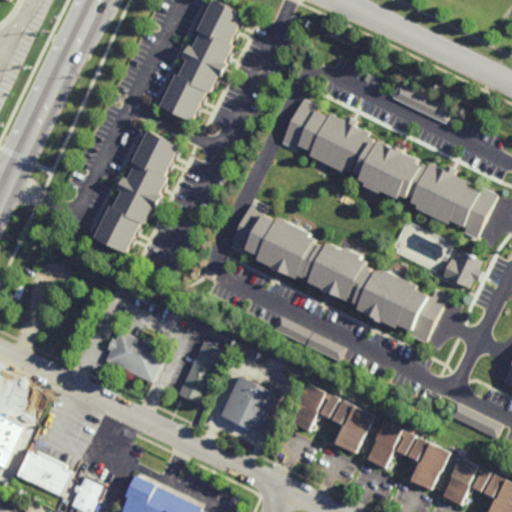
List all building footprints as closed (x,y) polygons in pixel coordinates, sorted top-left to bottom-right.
[(233,44),(237,46),(228,63),(231,64),(224,77),(222,76),(214,93),(210,91),(195,122),(163,106),(165,104),(162,102),(166,92),(169,94),(173,86),(171,84),(175,76),(177,77),(179,74),(182,76),(184,73),(181,72),(185,63),(187,64),(189,60),(186,59),(193,46),(195,47),(198,42),(196,40),(200,32),(202,33),(203,31),(200,30),(202,27),(198,26),(203,16),(206,18),(210,10),(207,8),(211,0),(214,1),(214,0),(220,0),(248,14),(233,44)] [(446,123),(393,97),(399,84),(453,110),(446,123)] [(331,116),(332,113),(347,120),(349,115),(361,121),(358,126),(373,133),(372,137),(377,139),(376,142),(380,144),(381,140),(397,148),(399,143),(406,146),(404,151),(420,159),(417,164),(423,166),(423,164),(430,168),(432,163),(447,170),(449,166),(458,170),(456,175),(471,182),(470,185),(482,192),(485,187),(498,193),(478,236),(464,230),(466,226),(452,219),(450,223),(424,210),(422,213),(417,210),(419,206),(413,204),(414,201),(409,198),(407,202),(388,192),(386,196),(370,188),(371,185),(366,182),(368,177),(360,173),(360,172),(356,169),(354,173),(347,169),(346,172),(313,156),(315,152),(299,145),(297,149),(284,142),(305,98),(321,106),(319,110),(331,116)] [(184,147),(169,178),(172,179),(164,196),(167,198),(160,211),(157,209),(148,227),(146,226),(141,235),(138,233),(137,236),(139,237),(135,245),(133,244),(131,250),(97,234),(103,221),(106,223),(108,218),(106,217),(110,209),(112,210),(114,207),(117,208),(118,205),(116,204),(120,196),(123,197),(124,194),(121,193),(128,179),(130,181),(133,174),(131,173),(135,165),(138,166),(138,165),(135,164),(137,159),(135,158),(139,149),(141,151),(145,142),(143,141),(147,132),(150,134),(151,131),(184,147)] [(281,221),(282,218),(289,221),(289,220),(314,231),(313,233),(317,235),(316,237),(326,242),(328,238),(345,246),(346,243),(363,251),(361,254),(368,257),(367,261),(373,264),(372,266),(376,269),(378,265),(385,269),(386,266),(419,281),(417,285),(430,291),(429,293),(433,295),(435,291),(448,297),(427,341),(411,333),(414,328),(400,322),(399,326),(384,319),(381,323),(373,319),(375,314),(359,306),(361,302),(354,299),(355,297),(350,294),(348,298),(335,291),(333,297),(325,293),(327,289),(324,288),(325,286),(309,278),(311,274),(306,272),(305,274),(301,272),(299,277),(283,269),(281,273),(273,270),(275,266),(271,264),(271,262),(250,252),(249,255),(233,248),(255,202),(268,208),(266,213),(281,221)] [(472,254),(473,252),(477,254),(477,255),(484,259),(480,268),(484,269),(479,280),(475,278),(471,287),(444,274),(452,256),(456,258),(461,248),(472,254)] [(50,294),(41,292),(42,286),(51,287),(50,294)] [(340,360),(274,327),(280,313),(347,347),(340,360)] [(169,350),(154,380),(108,358),(113,348),(110,347),(115,337),(118,339),(123,328),(169,350)] [(200,402),(180,393),(206,339),(226,349),(200,402)] [(259,432),(223,416),(242,375),(278,391),(259,432)] [(340,397),(332,416),(322,411),(329,398),(325,396),(319,410),(320,411),(311,430),(292,420),(300,402),(300,401),(308,382),(340,397)] [(375,413),(366,433),(365,432),(356,451),(336,442),(345,423),(346,423),(353,409),(350,407),(343,421),(334,417),(344,398),(375,413)] [(497,437),(449,414),(456,400),(503,424),(497,437)] [(0,444),(0,411),(13,418),(0,444)] [(417,434),(408,453),(399,448),(405,434),(402,433),(395,447),(397,447),(388,466),(369,457),(377,438),(376,438),(385,419),(417,434)] [(452,450),(442,470),(441,469),(432,488),(412,479),(422,460),(423,460),(429,446),(426,444),(419,458),(411,454),(420,435),(452,450)] [(40,455),(41,452),(66,465),(65,468),(74,472),(62,495),(19,474),(31,451),(40,455)] [(6,467),(0,464),(0,461),(3,454),(10,458),(6,467)] [(494,470),(485,489),(475,485),(482,471),(478,470),(472,484),(473,484),(464,503),(445,494),(454,475),(453,475),(462,456),(494,470)] [(511,479),(511,511),(490,511),(498,497),(499,497),(506,483),(502,481),(496,495),(487,491),(496,472),(511,479)] [(101,500),(100,500),(94,511),(89,511),(73,504),(79,491),(76,489),(78,484),(81,485),(87,473),(109,484),(101,500)] [(159,484),(159,485),(203,507),(202,510),(206,511),(123,511),(131,497),(128,495),(139,473),(159,484)]
